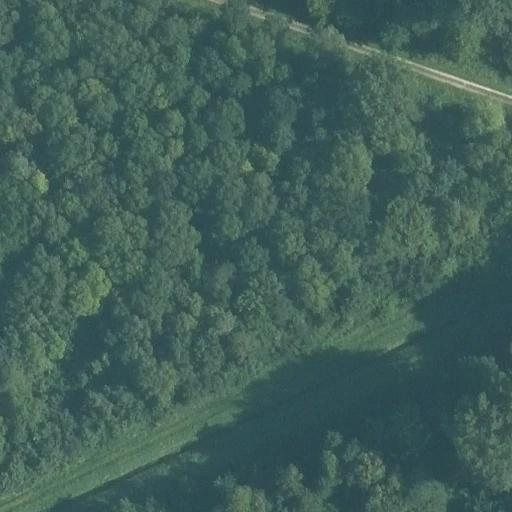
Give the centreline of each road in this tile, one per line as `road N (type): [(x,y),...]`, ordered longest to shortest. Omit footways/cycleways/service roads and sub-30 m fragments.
road 1 (track): [(511,272),(0,510)]
road 2 (track): [(107,511),(511,323)]
road 3 (track): [(511,104),(218,0)]
road 4 (track): [(453,511),(403,376)]
